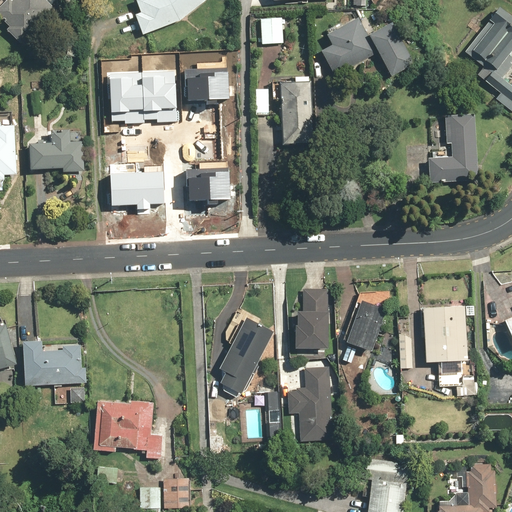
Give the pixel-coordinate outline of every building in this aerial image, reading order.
[(7,0),(9,1),(0,8),(0,16),(9,27),(6,30),(21,46),(57,13),(45,0),(7,0)] [(136,16),(143,35),(181,21),(207,0),(137,0),(142,13),(136,16)] [(511,57),(511,17),(498,7),(465,51),(493,72),(489,77),(511,93),(511,86),(498,76),(511,57)] [(334,45),(322,51),(334,75),(377,52),(390,77),(415,64),(393,22),(368,35),(359,17),(328,34),(334,45)] [(283,19),(262,19),(262,44),(283,44),(283,19)] [(184,69),(185,100),(203,99),(203,104),(218,104),(218,99),(230,99),(228,67),(184,69)] [(111,78),(112,121),(125,121),(125,123),(145,122),(145,120),(156,120),(156,123),(177,122),(175,75),(111,78)] [(313,143),(311,77),(295,77),(295,82),(282,82),(283,144),(313,143)] [(269,116),(269,89),(256,89),(256,116),(269,116)] [(478,180),(475,115),(445,116),(446,144),(452,144),(452,157),(429,158),(431,183),(478,180)] [(0,190),(3,190),(3,176),(17,176),(16,125),(4,125),(4,117),(0,117),(0,190)] [(59,173),(83,173),(82,132),(50,133),(50,143),(30,144),(30,170),(59,170),(59,173)] [(186,170),(187,201),(197,200),(197,204),(217,204),(217,200),(230,199),(229,168),(186,170)] [(111,175),(113,205),(137,204),(137,209),(150,208),(150,204),(166,203),(164,172),(111,175)] [(327,348),(329,289),(304,289),(303,311),(297,311),(297,347),(327,348)] [(388,308),(358,297),(343,341),(373,351),(388,308)] [(426,361),(437,361),(438,386),(463,385),(462,360),(468,359),(466,306),(424,308),(426,361)] [(238,397),(274,332),(248,317),(220,368),(227,372),(219,386),(238,397)] [(0,323),(0,368),(17,364),(5,322),(0,323)] [(412,335),(399,335),(400,369),(413,369),(412,335)] [(35,341),(24,341),(26,385),(87,382),(86,367),(82,367),(81,341),(43,343),(43,339),(35,339),(35,341)] [(334,439),(329,366),(305,368),(306,387),(297,388),(298,390),(288,391),(289,413),(299,412),(301,441),(334,439)] [(55,403),(70,403),(85,403),(85,386),(70,386),(70,390),(55,391),(55,403)] [(277,391),(268,392),(270,444),(280,444),(277,391)] [(131,403),(98,400),(94,449),(116,451),(117,446),(134,448),(134,449),(147,450),(146,458),(162,459),(163,434),(152,434),(154,402),(131,400),(131,403)] [(403,511),(409,461),(367,457),(363,496),(370,496),(368,511),(403,511)] [(491,511),(492,506),(497,506),(495,470),(492,470),(492,463),(471,464),(471,471),(466,471),(465,465),(456,465),(457,476),(462,476),(462,486),(468,486),(468,491),(455,492),(450,501),(440,501),(440,509),(438,509),(437,511),(491,511)] [(119,469),(97,467),(96,484),(118,486),(119,469)] [(188,478),(164,478),(164,508),(189,507),(188,478)] [(161,486),(140,485),(140,508),(160,508),(161,486)]
